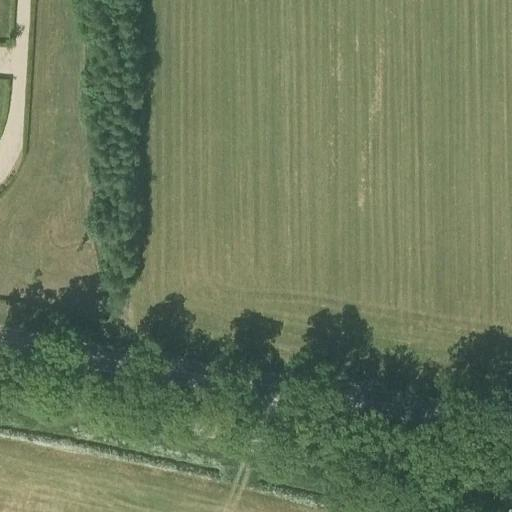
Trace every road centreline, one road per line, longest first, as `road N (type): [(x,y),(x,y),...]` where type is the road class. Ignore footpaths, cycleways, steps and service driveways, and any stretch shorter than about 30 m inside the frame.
road 1 (secondary): [(275,389),(0,342)]
road 2 (unclassified): [(511,509),(280,414),(275,389)]
road 3 (secondary): [(511,423),(275,389)]
